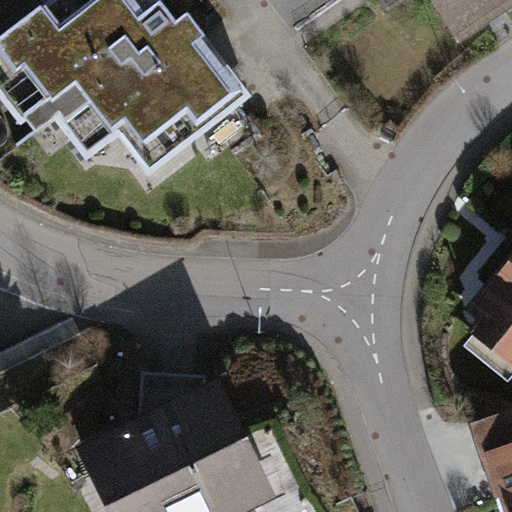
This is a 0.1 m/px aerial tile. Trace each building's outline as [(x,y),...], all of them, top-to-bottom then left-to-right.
[(40,0),(0,27),(0,91),(28,134),(80,99),(112,147),(139,128),(166,169),(252,111),(184,11),(143,38),(116,0),(95,0),(57,26),(40,0)] [(511,0),(438,0),(462,35),(511,1),(511,0)] [(511,265),(466,320),(511,357),(511,265)] [(223,388),(81,454),(108,511),(258,511),(277,503),(223,388)] [(511,511),(511,412),(474,426),(505,511),(511,511)]
